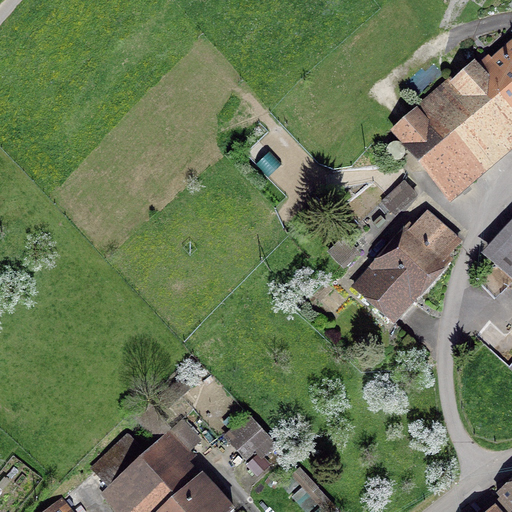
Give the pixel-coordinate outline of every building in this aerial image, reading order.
[(462,165),(511,121),(511,33),(510,31),(484,54),(489,60),(477,70),(475,68),(456,83),(452,79),(394,132),(445,191),(468,171),(462,165)] [(393,213),(415,193),(405,181),(382,202),(393,213)] [(404,296),(409,300),(459,243),(427,214),(413,229),(409,226),(396,241),(401,246),(379,270),(373,266),(354,287),(386,316),(404,296)] [(356,252),(344,239),(330,253),(342,267),(356,252)] [(511,244),(494,263),(511,280),(511,244)] [(240,450),(249,441),(263,456),(275,446),(249,418),(228,437),(240,450)] [(186,448),(196,438),(181,421),(157,443),(180,468),(193,456),(186,448)] [(159,511),(193,482),(180,468),(157,443),(145,454),(129,436),(93,468),(110,487),(103,494),(118,511),(132,511),(138,508),(141,511),(159,511)] [(219,511),(223,509),(197,479),(193,482),(159,511),(219,511)] [(511,481),(498,494),(511,510),(511,481)]
